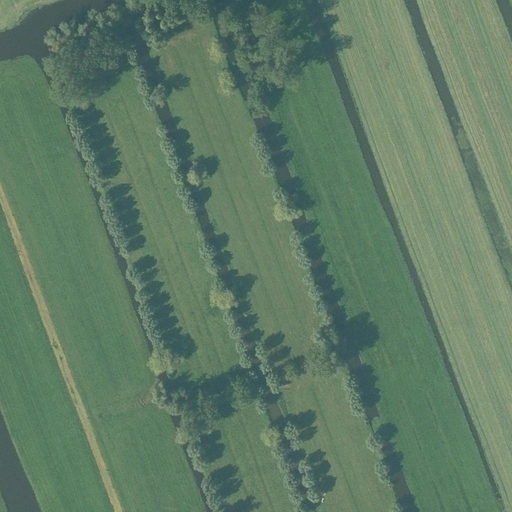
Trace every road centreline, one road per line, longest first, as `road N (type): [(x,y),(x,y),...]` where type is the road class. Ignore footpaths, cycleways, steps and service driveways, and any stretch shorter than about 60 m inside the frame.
road 1 (track): [(511,320),(392,0)]
road 2 (track): [(102,511),(0,234)]
